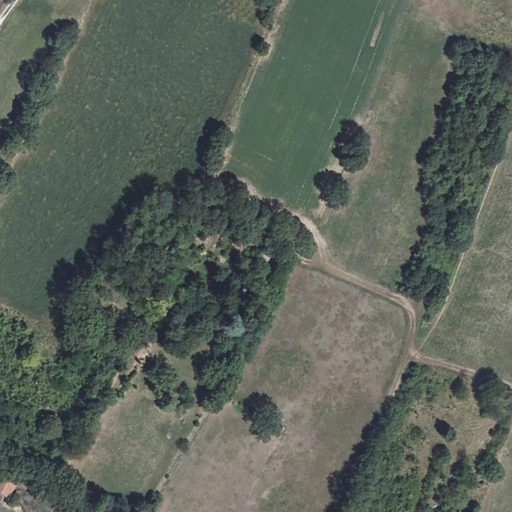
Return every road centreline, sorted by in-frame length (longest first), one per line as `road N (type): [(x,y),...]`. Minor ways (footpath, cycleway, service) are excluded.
road 1 (track): [(387,407),(419,323),(416,312),(335,270),(251,248)]
road 2 (track): [(335,270),(299,211),(253,187)]
